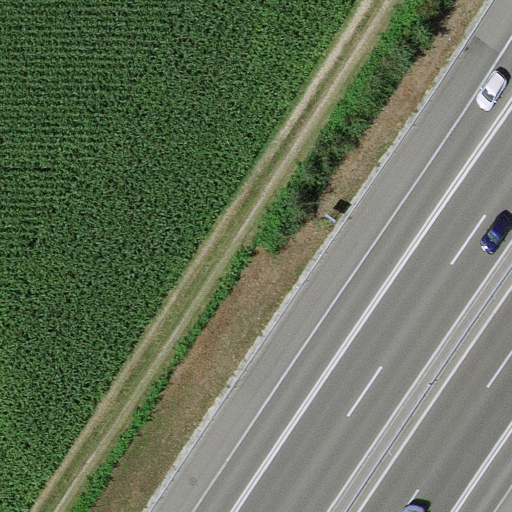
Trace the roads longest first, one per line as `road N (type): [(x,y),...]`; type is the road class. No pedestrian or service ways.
road 1 (track): [(380,0),(48,511)]
road 2 (motorway): [(511,103),(349,415)]
road 3 (motorway): [(511,178),(349,415)]
road 4 (motorway): [(404,511),(511,353)]
